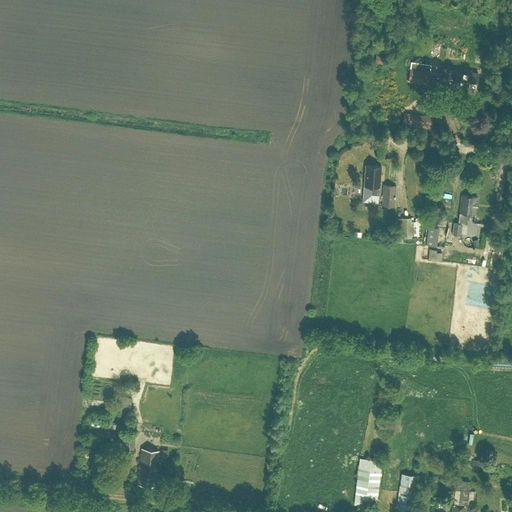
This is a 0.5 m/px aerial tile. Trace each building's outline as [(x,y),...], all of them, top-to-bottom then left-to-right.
[(440,67),(439,73),(439,77),(437,88),(445,89),(447,77),(454,78),(453,85),(468,87),(468,88),(476,89),(478,73),(448,69),(448,68),(440,67)] [(439,77),(439,73),(410,69),(408,81),(428,84),(429,76),(439,77)] [(431,128),(432,116),(404,112),(402,124),(431,128)] [(379,186),(381,166),(365,165),(364,185),(371,186),(371,194),(378,194),(379,186)] [(394,206),(396,185),(383,184),(382,205),(394,206)] [(461,194),(458,223),(456,223),(455,234),(460,235),(461,224),(466,224),(467,214),(474,215),(476,196),(461,194)] [(421,217),(415,212),(416,217),(395,218),(396,238),(395,242),(403,243),(403,238),(422,237),(421,217)] [(441,261),(442,253),(436,252),(436,250),(423,248),(422,258),(441,261)] [(130,411),(132,397),(118,396),(117,409),(130,411)] [(134,449),(136,432),(124,431),(122,448),(134,449)] [(154,485),(159,450),(141,448),(136,483),(154,485)] [(376,506),(381,468),(382,460),(359,458),(353,504),(376,506)] [(419,476),(401,474),(396,509),(415,511),(419,476)] [(455,480),(454,488),(453,504),(451,511),(465,511),(469,481),(455,480)]
